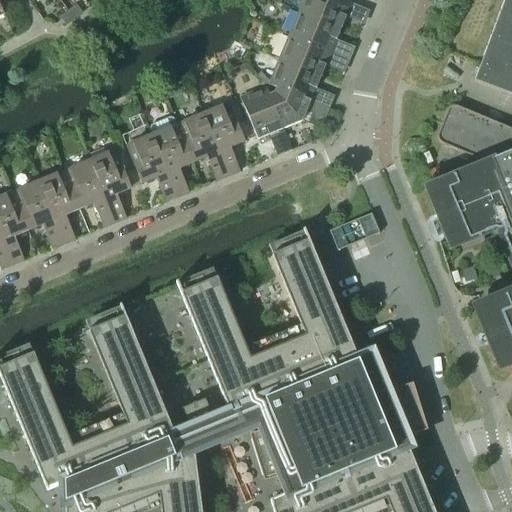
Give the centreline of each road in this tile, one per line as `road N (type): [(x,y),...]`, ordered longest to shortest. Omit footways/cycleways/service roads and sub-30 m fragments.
road 1 (residential): [(0,289),(358,146)]
road 2 (residential): [(448,448),(421,322),(358,146)]
road 3 (residential): [(358,146),(358,111),(401,0)]
